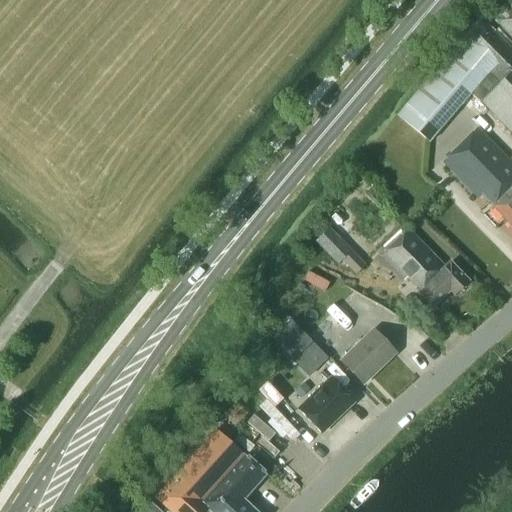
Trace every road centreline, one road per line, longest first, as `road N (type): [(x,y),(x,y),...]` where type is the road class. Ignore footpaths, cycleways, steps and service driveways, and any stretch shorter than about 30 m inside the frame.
road 1 (primary): [(27,511),(435,0)]
road 2 (residential): [(511,313),(299,511)]
